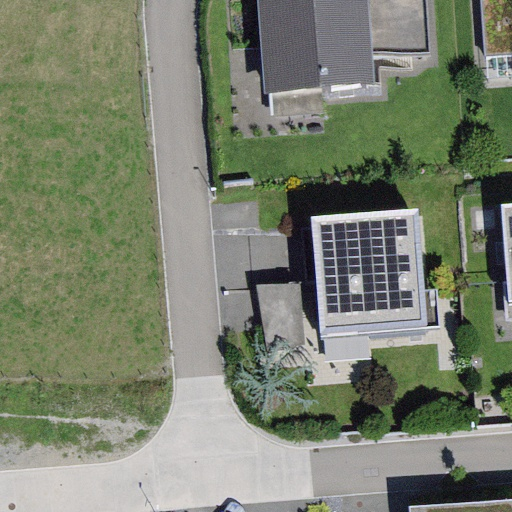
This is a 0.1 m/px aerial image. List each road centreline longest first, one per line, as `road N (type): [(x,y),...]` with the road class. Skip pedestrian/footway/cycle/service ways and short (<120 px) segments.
road 1 (residential): [(209,479),(175,0)]
road 2 (residential): [(209,479),(511,458)]
